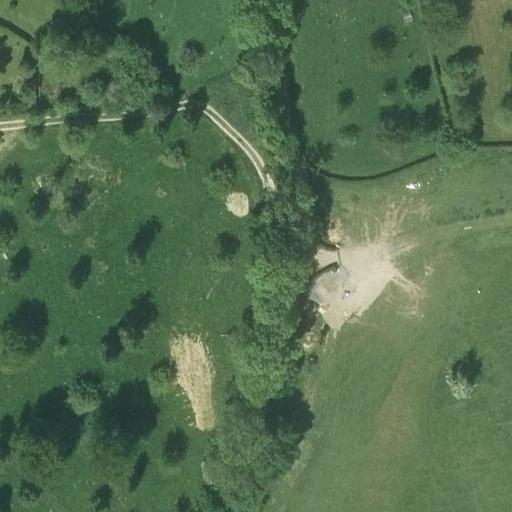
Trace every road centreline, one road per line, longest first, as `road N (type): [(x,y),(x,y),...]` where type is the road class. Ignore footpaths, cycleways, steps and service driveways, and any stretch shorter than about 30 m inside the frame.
road 1 (track): [(277,0),(283,103),(302,200),(272,351),(221,511)]
road 2 (track): [(293,263),(511,220)]
